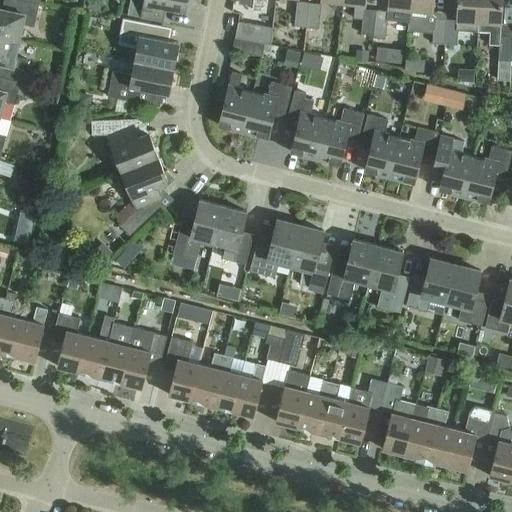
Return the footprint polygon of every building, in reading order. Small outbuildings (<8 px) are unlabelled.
[(0,36),(19,40),(22,25),(34,28),(39,4),(19,0),(9,0),(7,10),(0,8),(0,36)] [(186,0),(130,0),(128,15),(163,22),(166,8),(185,12),(186,0)] [(253,0),(252,10),(260,11),(264,0),(253,0)] [(361,34),(373,36),(376,11),(365,10),(365,0),(343,0),(343,3),(355,5),(353,18),(363,20),(361,34)] [(388,0),(388,8),(410,11),(411,0),(388,0)] [(411,0),(410,11),(432,13),(433,0),(411,0)] [(446,20),(445,45),(457,45),(458,21),(479,23),(479,0),(457,0),(456,20),(446,20)] [(499,36),(500,32),(502,0),(479,0),(479,23),(478,32),(490,33),(489,45),(499,46),(499,36)] [(98,11),(100,3),(90,1),(88,9),(98,11)] [(294,27),(307,28),(309,3),(297,2),(294,27)] [(309,3),(307,28),(319,30),(322,5),(309,3)] [(376,11),(373,36),(386,37),(388,12),(376,11)] [(137,47),(134,61),(174,69),(179,43),(148,37),(151,23),(123,18),(118,44),(137,47)] [(432,44),(445,45),(446,20),(434,19),(432,44)] [(235,38),(269,45),(273,28),(238,22),(235,38)] [(0,76),(22,82),(27,60),(15,57),(19,40),(0,36),(0,76)] [(498,60),(510,61),(511,36),(499,36),(499,46),(498,60)] [(233,51),(262,57),(264,44),(235,38),(233,51)] [(401,63),(402,50),(377,47),(376,61),(401,63)] [(289,60),(318,65),(320,53),(291,48),(289,60)] [(367,63),(369,52),(357,50),(355,61),(367,63)] [(174,69),(134,61),(132,75),(113,71),(108,97),(135,102),(138,88),(169,94),(174,69)] [(219,126),(243,132),(253,92),(238,89),(242,75),(232,72),(219,126)] [(386,77),(376,75),(373,86),(383,89),(386,77)] [(0,113),(4,101),(15,104),(18,95),(29,99),(33,86),(21,82),(22,82),(0,76),(0,113)] [(253,92),(243,132),(267,138),(274,111),(285,114),(292,87),(271,82),(268,96),(253,92)] [(451,91),(439,88),(435,103),(447,106),(451,91)] [(72,109),(89,113),(92,95),(76,92),(72,109)] [(291,152),(315,158),(325,119),(310,115),(314,102),(305,99),(306,94),(295,92),(287,123),(298,125),(291,152)] [(325,119),(315,158),(339,165),(346,138),(357,140),(364,114),(344,109),(340,123),(325,119)] [(365,171),(389,177),(399,138),(384,134),(388,120),(367,115),(361,141),(372,144),(365,171)] [(120,168),(122,172),(158,158),(153,143),(156,142),(155,131),(136,131),(136,132),(127,132),(126,120),(91,121),(92,135),(108,135),(112,144),(111,144),(114,152),(112,153),(110,156),(114,168),(118,168),(120,168)] [(399,138),(389,177),(413,183),(420,156),(431,159),(438,133),(418,127),(414,141),(399,138)] [(439,190),(463,196),(473,157),(461,154),(464,142),(441,136),(430,179),(441,181),(439,190)] [(473,157),(463,196),(488,202),(494,175),(505,178),(511,152),(511,151),(492,146),(488,160),(473,157)] [(158,158),(122,172),(124,176),(122,177),(120,182),(124,192),(128,192),(130,192),(131,196),(132,196),(137,208),(120,225),(129,236),(160,206),(153,199),(162,191),(175,179),(167,170),(164,172),(158,158)] [(72,189),(68,177),(58,180),(62,192),(72,189)] [(213,247),(214,243),(223,206),(199,200),(193,226),(181,223),(173,254),(196,260),(200,244),(213,247)] [(214,243),(226,246),(223,259),(246,265),(252,241),(240,238),(247,212),(223,206),(214,243)] [(35,215),(21,212),(18,224),(32,227),(35,215)] [(278,262),(290,265),(300,226),(277,220),(271,245),(257,242),(250,271),(274,277),(278,262)] [(300,226),(290,265),(303,268),(300,284),(323,290),(335,245),(321,242),(324,232),(300,226)] [(356,277),(369,281),(378,246),(353,239),(346,266),(335,263),(328,290),(351,296),(356,277)] [(124,269),(145,246),(131,242),(115,261),(124,269)] [(93,253),(104,264),(114,254),(103,243),(93,253)] [(0,257),(7,259),(10,248),(0,245),(0,257)] [(378,246),(369,281),(383,284),(378,303),(401,309),(408,281),(397,279),(403,252),(378,246)] [(431,298),(446,302),(456,265),(430,259),(423,286),(412,283),(406,307),(427,313),(431,298)] [(456,265),(446,302),(462,306),(458,320),(481,326),(488,302),(474,299),(481,272),(456,265)] [(77,287),(79,278),(70,276),(68,285),(77,287)] [(510,322),(511,322),(511,279),(510,279),(503,304),(492,301),(485,328),(507,333),(510,322)] [(101,301),(122,304),(125,283),(104,280),(101,301)] [(142,299),(143,293),(133,291),(132,297),(142,299)] [(234,291),(232,300),(238,301),(240,292),(234,291)] [(7,293),(5,300),(15,302),(16,295),(7,293)] [(0,352),(13,356),(23,319),(11,316),(15,302),(5,300),(0,320),(0,352)] [(188,320),(192,305),(181,302),(177,317),(188,320)] [(23,319),(13,356),(15,356),(35,361),(44,325),(48,310),(36,307),(32,322),(23,319)] [(354,326),(357,314),(344,311),(342,323),(354,326)] [(76,372),(78,372),(88,336),(77,333),(80,318),(59,313),(53,334),(64,336),(57,366),(76,371),(76,372)] [(120,383),(130,346),(134,328),(113,323),(112,327),(99,377),(105,379),(120,383)] [(94,376),(99,377),(112,327),(103,325),(99,339),(88,336),(78,372),(94,376)] [(285,338),(279,362),(296,367),(305,334),(287,330),(285,338)] [(130,346),(120,383),(122,383),(142,388),(149,360),(160,362),(167,336),(145,331),(141,349),(130,346)] [(266,359),(279,362),(285,338),(268,333),(265,343),(270,344),(266,359)] [(188,400),(190,400),(199,364),(188,361),(193,343),(171,337),(165,364),(176,366),(168,395),(188,400)] [(358,358),(362,343),(349,340),(345,355),(358,358)] [(225,348),(224,355),(231,357),(233,350),(225,348)] [(206,404),(211,406),(224,355),(214,353),(210,367),(199,364),(190,400),(206,404)] [(216,407),(232,411),(241,375),(230,372),(233,358),(231,357),(224,355),(211,406),(216,407)] [(441,377),(445,360),(430,357),(426,373),(441,377)] [(241,375),(232,411),(234,412),(234,411),(253,416),(263,380),(262,380),(266,366),(256,364),(253,378),(241,375)] [(297,428),(306,391),(310,377),(298,374),(288,372),(285,386),(284,386),(275,422),(295,427),(297,428)] [(369,407),(380,410),(387,383),(371,379),(368,392),(352,388),(348,402),(339,438),(341,439),(341,438),(360,443),(369,407)] [(313,431),(318,433),(330,382),(321,380),(317,394),(306,391),(297,428),(312,432),(313,431)] [(323,434),(339,438),(348,402),(336,399),(340,385),(330,382),(318,433),(323,434)] [(401,456),(403,457),(413,418),(416,405),(400,400),(403,387),(387,383),(380,410),(391,413),(382,449),(402,454),(401,456)] [(419,458),(425,460),(438,409),(427,406),(423,421),(413,418),(403,457),(419,461),(419,458)] [(487,438),(494,413),(494,411),(475,406),(470,412),(465,431),(455,429),(445,467),(447,468),(448,466),(467,471),(476,435),(487,438)] [(429,463),(445,467),(455,429),(445,426),(448,412),(438,409),(425,460),(430,461),(429,463)] [(509,481),(511,482),(511,476),(511,443),(508,443),(511,432),(507,416),(494,413),(487,438),(498,441),(489,476),(509,481)]
